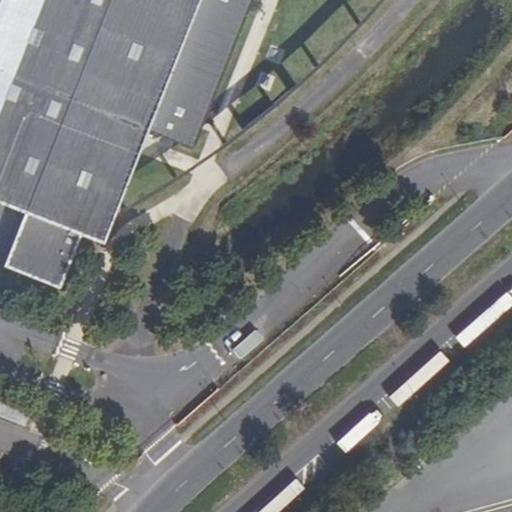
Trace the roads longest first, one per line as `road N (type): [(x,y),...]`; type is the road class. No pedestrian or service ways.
road 1 (unclassified): [(511,155),(415,180),(182,380),(136,396)]
road 2 (secondary): [(511,195),(178,489)]
road 3 (secondary): [(247,511),(511,279)]
road 4 (unclassified): [(136,396),(61,371),(0,337)]
